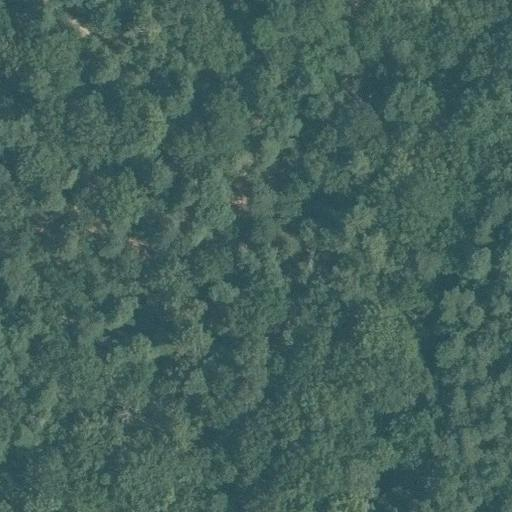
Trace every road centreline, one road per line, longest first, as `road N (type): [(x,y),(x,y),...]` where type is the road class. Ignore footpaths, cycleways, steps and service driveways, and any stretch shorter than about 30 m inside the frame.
road 1 (track): [(362,511),(511,107)]
road 2 (unknown): [(0,305),(129,339),(260,388)]
road 3 (unknown): [(260,388),(292,511)]
